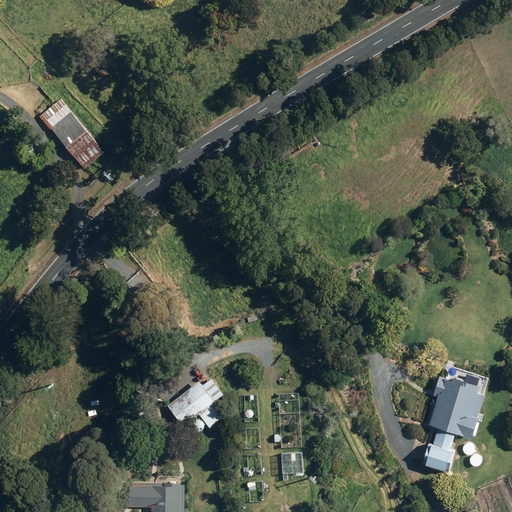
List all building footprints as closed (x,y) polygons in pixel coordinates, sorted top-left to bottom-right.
[(104,152),(62,98),(39,116),(81,170),(104,152)] [(489,381),(466,373),(462,382),(440,374),(432,398),(435,399),(426,425),(436,428),(455,435),(468,440),(489,381)] [(209,430),(224,419),(212,402),(221,395),(207,376),(175,399),(191,421),(199,415),(209,430)] [(422,467),(446,476),(454,452),(450,450),(455,435),(436,428),(422,467)] [(188,511),(189,508),(182,508),(183,473),(156,473),(156,482),(128,481),(127,508),(150,508),(149,511),(188,511)]
